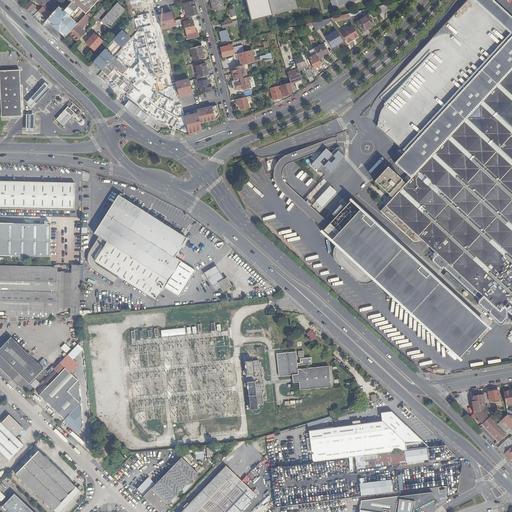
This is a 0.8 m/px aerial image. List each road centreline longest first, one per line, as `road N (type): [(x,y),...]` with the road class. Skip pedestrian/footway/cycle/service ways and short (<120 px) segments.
road 1 (unknown): [(99,238),(92,263),(160,302),(179,298),(220,253),(101,183),(93,181),(93,218)]
road 2 (primary): [(425,389),(203,177)]
road 3 (secondary): [(203,177),(225,151),(348,90),(440,0)]
road 4 (primary): [(267,266),(446,431)]
road 5 (secondary): [(422,0),(337,80),(234,130)]
road 6 (primary): [(151,141),(0,4)]
road 7 (primary): [(267,266),(410,388),(425,389)]
road 8 (primary): [(0,16),(78,94),(106,136)]
road 9 (primary): [(142,176),(194,204),(267,266)]
road 10 (unclassified): [(0,382),(109,489)]
road 11 (unknown): [(173,441),(136,441),(125,430),(114,335)]
road 12 (secondary): [(0,157),(68,160),(142,176)]
road 13 (residential): [(200,0),(234,130)]
road 14 (primary): [(511,475),(425,389)]
